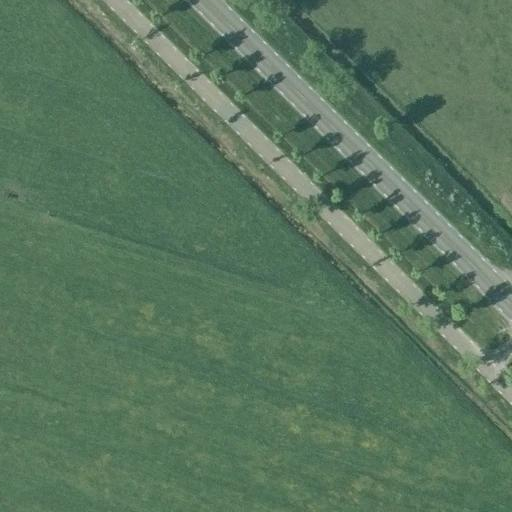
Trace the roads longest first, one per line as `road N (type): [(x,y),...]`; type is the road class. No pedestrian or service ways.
road 1 (unclassified): [(114,0),(511,393)]
road 2 (primary): [(511,305),(204,0)]
